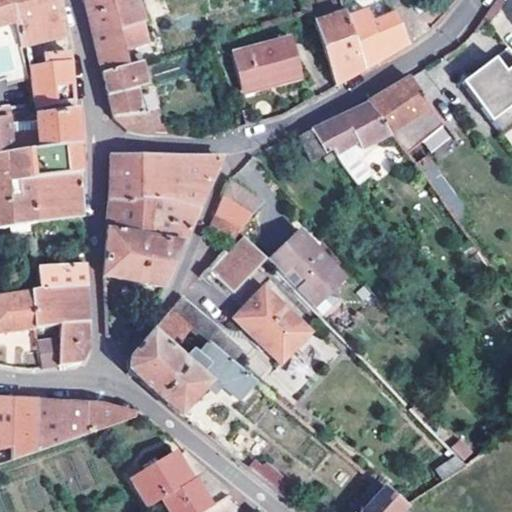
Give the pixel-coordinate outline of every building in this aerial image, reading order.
[(0,0),(0,54),(20,49),(10,10),(7,0),(0,0)] [(7,0),(10,10),(51,0),(7,0)] [(56,41),(58,51),(67,49),(66,34),(58,5),(56,0),(51,0),(10,10),(20,49),(25,49),(56,41)] [(132,0),(79,0),(90,40),(99,75),(124,67),(123,63),(120,51),(145,43),(132,0)] [(344,0),(337,2),(342,14),(362,71),(400,49),(407,45),(386,0),(344,0)] [(342,14),(313,24),(336,87),(341,83),(362,71),(342,14)] [(269,84),(271,91),(302,82),(291,41),(228,59),(238,93),(269,84)] [(149,55),(145,43),(120,51),(123,63),(149,55)] [(511,56),(507,49),(460,84),(488,123),(511,107),(511,56)] [(40,67),(27,71),(29,104),(30,110),(71,103),(70,88),(67,55),(40,61),(40,67)] [(125,69),(124,67),(99,75),(104,95),(111,123),(127,136),(150,139),(144,116),(139,117),(131,91),(143,87),(137,66),(125,69)] [(423,99),(410,78),(391,90),(367,104),(389,135),(404,156),(445,127),(429,110),(423,99)] [(238,93),(241,100),(271,91),(269,84),(238,93)] [(30,110),(29,104),(1,108),(2,126),(32,121),(33,133),(35,152),(74,146),(73,138),(71,103),(30,110)] [(389,135),(367,104),(349,112),(310,130),(325,153),(334,147),(345,163),(360,154),(352,143),(357,141),(364,151),(389,135)] [(511,125),(502,134),(511,146),(511,125)] [(310,130),(296,137),(312,162),(325,153),(310,130)] [(3,138),(4,157),(35,152),(33,133),(3,138)] [(77,195),(74,146),(35,152),(4,157),(0,157),(0,229),(71,221),(72,227),(79,227),(77,195)] [(444,205),(455,199),(429,155),(419,161),(444,205)] [(109,180),(109,203),(149,203),(154,160),(109,160),(109,180)] [(166,160),(154,160),(149,203),(197,210),(201,200),(220,160),(166,160)] [(261,198),(229,185),(222,201),(251,213),(261,198)] [(241,228),(251,213),(222,201),(215,218),(241,228)] [(105,234),(147,242),(149,203),(109,203),(107,218),(105,234)] [(185,240),(197,210),(149,203),(147,242),(181,248),(185,240)] [(226,247),(241,228),(215,218),(206,238),(226,247)] [(263,263),(303,303),(318,289),(325,291),(340,276),(326,261),(329,259),(318,249),(320,247),(297,224),(261,260),(263,263)] [(181,248),(147,242),(105,234),(101,280),(164,291),(181,248)] [(261,260),(240,240),(227,257),(221,252),(205,270),(233,295),(263,263),(261,260)] [(59,255),(60,269),(34,272),(35,293),(83,288),(82,281),(81,252),(59,255)] [(35,293),(0,297),(0,334),(55,327),(85,323),(83,294),(83,288),(35,293)] [(308,334),(261,292),(234,320),(280,363),(308,334)] [(208,343),(233,364),(244,351),(219,329),(188,302),(176,316),(170,311),(152,333),(172,350),(191,328),(208,343)] [(39,370),(78,365),(81,362),(84,355),(87,350),(86,331),(85,323),(55,327),(56,342),(35,345),(39,370)] [(233,364),(208,343),(196,357),(191,353),(185,361),(172,350),(152,333),(128,360),(127,372),(138,382),(165,406),(179,417),(204,386),(212,377),(222,386),(241,401),(257,384),(233,364)] [(215,395),(222,386),(212,377),(204,386),(215,395)] [(0,465),(11,462),(12,401),(0,400),(0,465)] [(35,403),(12,401),(11,462),(33,454),(35,403)] [(35,403),(33,454),(135,416),(129,413),(103,408),(95,407),(41,403),(35,403)] [(276,488),(284,479),(258,455),(249,465),(276,488)] [(441,479),(464,467),(458,455),(435,467),(441,479)] [(190,485),(173,458),(132,483),(149,510),(162,502),(168,511),(206,511),(210,510),(194,483),(190,485)] [(374,482),(349,511),(402,511),(403,511),(406,508),(374,482)]
